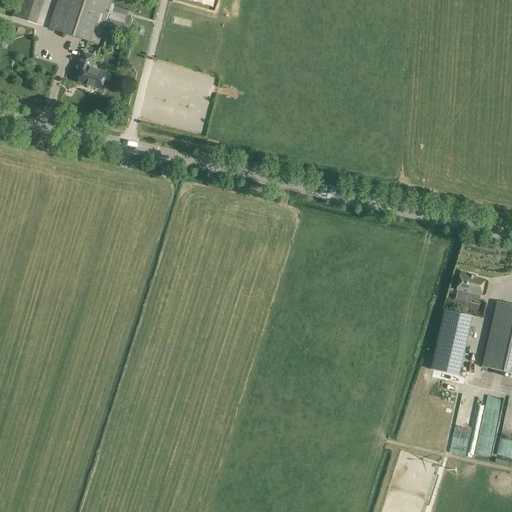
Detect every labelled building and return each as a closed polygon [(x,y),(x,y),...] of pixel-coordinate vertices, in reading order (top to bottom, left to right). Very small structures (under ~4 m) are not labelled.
[(37,25),(44,0),(17,0),(12,16),(37,25)] [(99,45),(105,26),(106,27),(106,29),(127,36),(133,19),(128,17),(130,12),(114,7),(114,5),(112,4),(113,0),(57,0),(48,28),(99,45)] [(79,66),(83,68),(78,81),(102,89),(107,73),(90,67),(94,56),(84,52),(79,66)] [(39,64),(45,65),(45,71),(55,72),(56,64),(40,62),(39,64)] [(461,272),(457,289),(482,295),(486,279),(476,277),(476,276),(461,272)] [(511,304),(496,301),(482,367),(511,373),(511,304)] [(459,376),(473,316),(444,310),(430,369),(459,376)] [(473,409),(462,406),(454,441),(467,444),(468,438),(477,440),(483,416),(472,413),(473,409)] [(511,457),(511,408),(502,407),(498,426),(482,423),(477,453),(490,456),(494,439),(498,440),(495,455),(511,457)]
